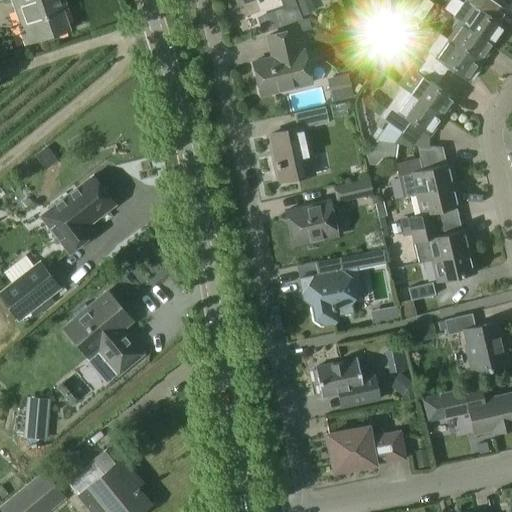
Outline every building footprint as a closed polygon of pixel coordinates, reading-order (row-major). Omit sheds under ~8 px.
[(11,0),(20,25),(18,26),(25,45),(69,29),(58,0),(11,0)] [(296,6),(293,0),(281,0),(285,10),(296,6)] [(433,4),(427,0),(422,0),(416,8),(412,15),(420,21),(433,4)] [(465,0),(465,1),(453,18),(460,23),(492,46),(505,28),(485,14),(492,5),(485,0),(465,0)] [(412,15),(416,8),(407,1),(402,8),(412,15)] [(448,40),(480,63),(492,46),(460,23),(448,40)] [(294,30),(267,36),(272,58),(252,62),(260,96),(311,83),(303,50),(299,51),(294,30)] [(428,52),(421,62),(441,76),(448,67),(468,81),(469,79),(472,81),(481,68),(478,66),(480,63),(448,40),(440,35),(428,52)] [(416,58),(398,85),(401,87),(410,93),(409,94),(414,97),(442,117),(455,100),(435,86),(441,76),(421,62),(416,58)] [(375,69),(364,83),(371,88),(382,74),(375,69)] [(351,90),(348,76),(332,80),(335,93),(351,90)] [(402,133),(410,121),(430,135),(442,117),(409,94),(410,93),(401,87),(380,117),(402,133)] [(280,182),(313,174),(303,128),(328,123),(325,107),(294,114),(297,129),(269,135),(280,182)] [(366,156),(382,158),(383,144),(367,142),(366,156)] [(402,197),(416,194),(455,185),(450,164),(422,170),(419,158),(395,164),(402,197)] [(40,217),(68,254),(93,235),(87,227),(114,206),(112,203),(115,200),(106,188),(102,191),(92,177),(40,217)] [(369,178),(332,186),(336,203),(373,195),(369,178)] [(416,194),(420,215),(400,220),(403,232),(436,224),(434,213),(460,207),(455,185),(416,194)] [(337,236),(329,201),(286,211),(294,246),(337,236)] [(465,230),(439,236),(436,224),(403,232),(404,237),(411,235),(418,263),(431,260),(470,251),(465,230)] [(349,292),(360,290),(356,269),(385,264),(382,250),(314,263),(317,276),(299,279),(303,301),(308,300),(312,321),(320,327),(334,324),(338,319),(337,316),(352,313),(349,292)] [(470,251),(431,260),(436,282),(475,273),(470,251)] [(0,293),(0,297),(18,321),(59,289),(39,263),(0,293)] [(432,283),(408,288),(411,301),(435,295),(432,283)] [(65,328),(89,357),(98,349),(119,373),(142,354),(121,330),(131,322),(107,293),(65,328)] [(396,305),(387,307),(390,320),(399,318),(396,305)] [(444,321),(446,329),(447,335),(464,332),(474,375),(506,367),(495,323),(474,328),(471,314),(444,321)] [(321,398),(337,395),(340,408),(379,400),(376,386),(362,389),(356,359),(314,368),(321,398)] [(478,386),(420,400),(426,422),(445,417),(445,419),(469,413),(474,435),(492,431),(492,433),(511,428),(511,399),(511,393),(482,400),(478,386)] [(46,438),(47,397),(26,396),(25,438),(46,438)] [(374,464),(403,459),(398,434),(369,439),(367,428),(327,435),(333,472),(374,465),(374,464)] [(90,511),(140,511),(151,504),(140,491),(132,481),(138,477),(112,445),(94,460),(105,473),(77,495),(90,511)] [(413,451),(416,468),(429,466),(426,449),(413,451)] [(0,509),(2,511),(48,511),(66,498),(43,470),(0,504),(0,509)]
